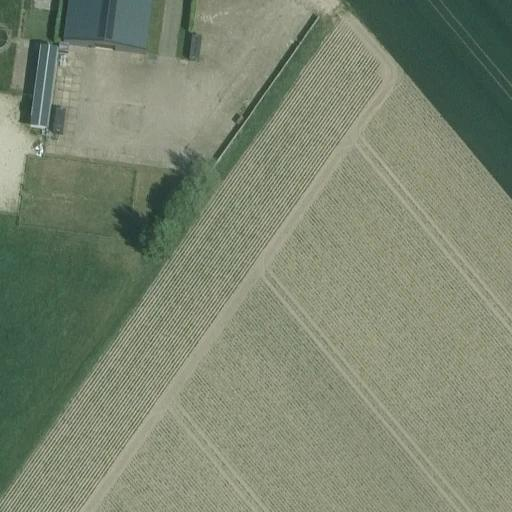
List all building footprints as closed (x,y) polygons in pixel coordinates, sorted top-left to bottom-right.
[(145,54),(151,0),(68,0),(62,43),(145,54)] [(37,47),(35,83),(55,84),(57,48),(37,47)] [(99,94),(82,91),(79,111),(95,113),(99,94)] [(180,148),(184,121),(173,119),(169,146),(180,148)] [(112,146),(106,171),(118,174),(124,149),(112,146)] [(158,160),(153,184),(173,188),(178,164),(158,160)] [(186,193),(193,199),(212,173),(205,168),(186,193)]
